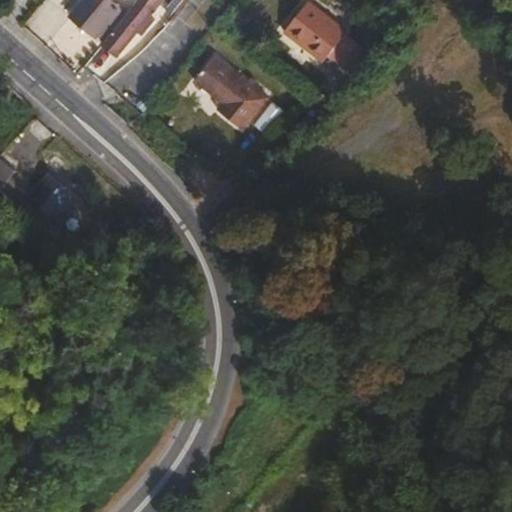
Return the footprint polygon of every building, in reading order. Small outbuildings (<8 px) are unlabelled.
[(113,0),(83,0),(75,12),(100,30),(119,3),(113,0)] [(119,54),(162,0),(134,0),(103,41),(119,54)] [(331,46),(357,16),(336,0),(309,0),(295,17),(331,46)] [(259,113),(205,69),(184,96),(210,119),(206,124),(230,146),(259,113)] [(15,145),(1,163),(17,175),(31,157),(15,145)] [(91,197),(61,169),(42,189),(72,218),(91,197)]
